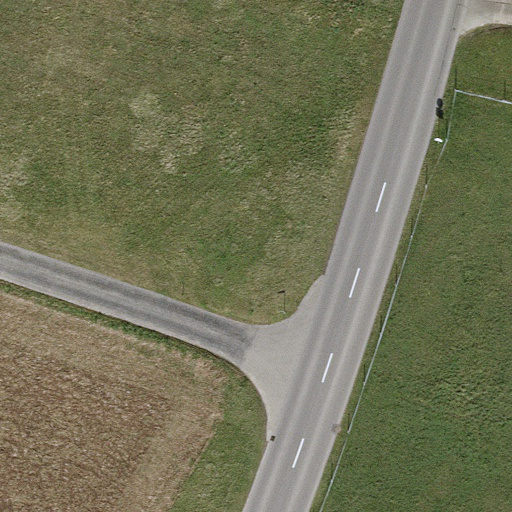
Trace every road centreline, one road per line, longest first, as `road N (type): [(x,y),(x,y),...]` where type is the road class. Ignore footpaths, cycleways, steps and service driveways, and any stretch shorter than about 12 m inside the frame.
road 1 (tertiary): [(441,0),(327,377)]
road 2 (residential): [(327,377),(0,265)]
road 3 (tertiary): [(327,377),(281,511)]
